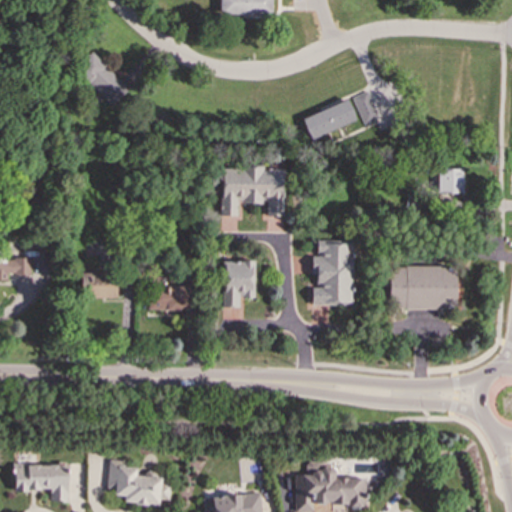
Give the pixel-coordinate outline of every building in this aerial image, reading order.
[(217,0),(217,14),(270,15),(270,0),(217,0)] [(127,90),(92,52),(74,68),(110,106),(127,90)] [(363,126),(379,118),(366,90),(350,97),(363,126)] [(309,139),(355,120),(346,99),(300,118),(309,139)] [(218,168),(219,216),(236,215),(235,202),(265,202),(265,216),(282,215),(282,167),(218,168)] [(462,193),(462,168),(436,168),(436,193),(462,193)] [(310,304),(350,305),(350,241),(315,240),(315,256),(310,256),(310,273),(315,273),(315,288),(310,288),(310,304)] [(30,274),(29,257),(5,258),(5,253),(0,253),(0,279),(6,279),(6,274),(30,274)] [(252,260),(220,261),(221,307),(237,307),(237,297),(253,297),(252,260)] [(454,266),(388,266),(387,309),(453,309),(454,266)] [(116,274),(81,273),(80,296),(115,297),(116,274)] [(187,310),(188,286),(147,285),(147,309),(187,310)] [(135,475),(135,462),(107,461),(106,485),(114,485),(113,495),(122,495),(122,502),(158,504),(158,497),(167,498),(168,485),(159,484),(159,477),(135,475)] [(364,478),(333,477),(333,463),(304,463),(304,475),(294,474),(293,511),(312,511),(312,504),(363,505),(364,478)] [(12,490),(48,490),(48,501),(66,501),(66,464),(12,464),(12,490)] [(271,511),(260,511),(259,493),(200,497),(201,511),(205,511),(271,511)]
